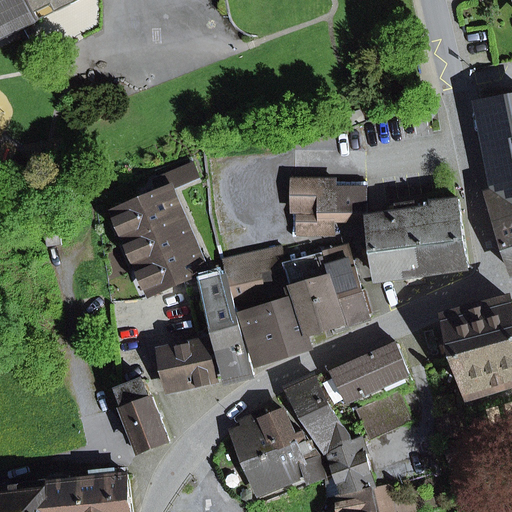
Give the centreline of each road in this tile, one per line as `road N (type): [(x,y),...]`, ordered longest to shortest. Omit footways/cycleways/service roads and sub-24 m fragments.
road 1 (residential): [(497,282),(250,393),(189,449),(150,511)]
road 2 (residential): [(433,0),(497,282)]
